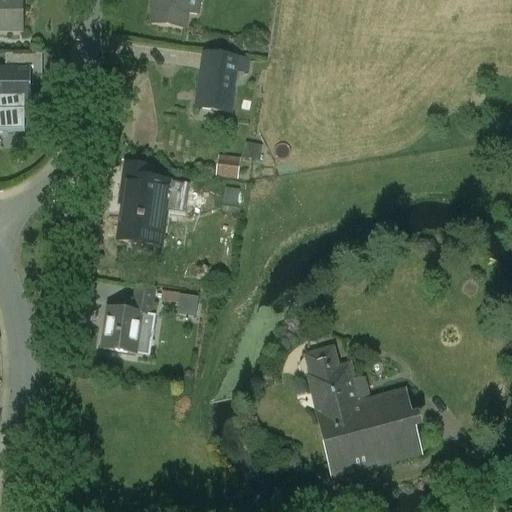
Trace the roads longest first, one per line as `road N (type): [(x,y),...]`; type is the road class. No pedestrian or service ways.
road 1 (residential): [(0,228),(51,188),(65,156),(95,0)]
road 2 (residential): [(14,511),(23,387),(20,336),(0,260)]
